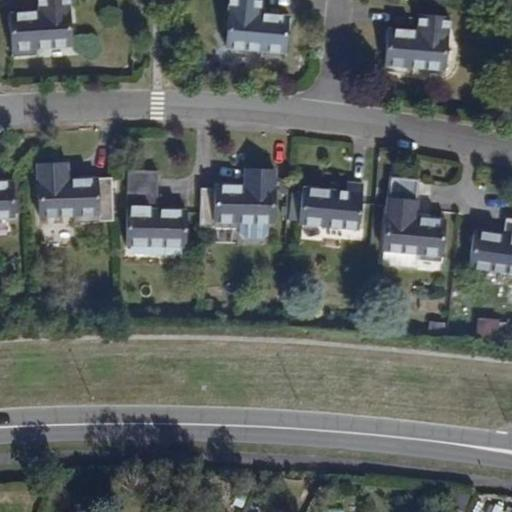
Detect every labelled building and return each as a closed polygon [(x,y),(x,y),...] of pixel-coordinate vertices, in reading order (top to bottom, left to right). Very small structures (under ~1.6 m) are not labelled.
[(36,0),(38,18),(9,20),(11,59),(35,58),(35,51),(69,48),(66,0),(36,0)] [(282,61),(284,18),(255,17),(255,0),(225,0),(223,47),(259,51),(260,59),(282,61)] [(415,17),(413,34),(385,32),(379,73),(402,75),(404,67),(440,71),(445,20),(415,17)] [(37,165),(39,219),(75,218),(75,223),(111,223),(109,180),(67,181),(66,164),(37,165)] [(199,227),(237,228),(237,221),(273,222),(275,169),(245,169),(244,186),(215,185),(215,188),(201,188),(199,227)] [(188,246),(187,213),(157,213),(157,173),(127,173),(127,245),(188,246)] [(0,225),(15,224),(10,181),(0,181),(0,225)] [(304,187),(300,224),(359,230),(363,184),(346,183),(345,192),(304,187)] [(420,261),(444,263),(447,221),(418,217),(419,201),(389,197),(384,250),(420,254),(420,261)] [(511,219),(507,219),(503,236),(474,231),(468,267),(511,273),(511,219)] [(503,336),(504,320),(478,319),(477,335),(503,336)]
